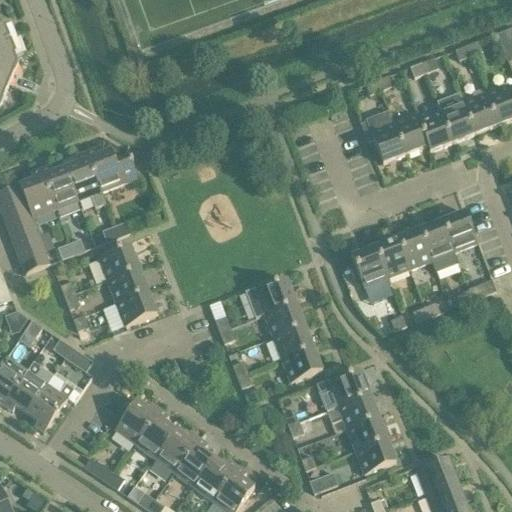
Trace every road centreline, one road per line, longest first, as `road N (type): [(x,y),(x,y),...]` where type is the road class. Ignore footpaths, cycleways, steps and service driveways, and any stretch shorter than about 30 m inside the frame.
road 1 (residential): [(43,470),(121,366),(315,507)]
road 2 (residential): [(0,144),(66,106),(32,0)]
road 3 (residential): [(485,174),(360,222)]
